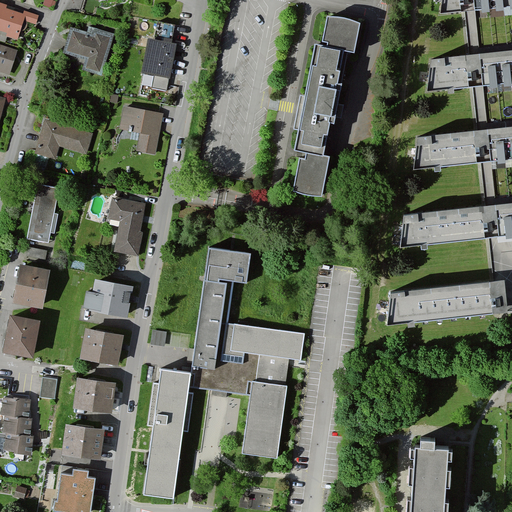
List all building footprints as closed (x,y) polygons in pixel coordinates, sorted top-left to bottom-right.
[(511,0),(439,0),(437,19),(511,10),(511,0)] [(6,7),(0,5),(0,33),(18,39),(23,23),(34,27),(37,17),(23,13),(22,16),(5,11),(6,7)] [(347,57),(353,58),(359,27),(326,21),(320,50),(313,49),(303,99),(300,98),(297,109),(293,133),(296,133),(292,156),(304,158),(303,163),(298,162),(291,195),(320,201),(328,161),(321,160),(328,127),(333,128),(347,57)] [(102,79),(114,37),(88,30),(86,35),(70,31),(63,56),(84,62),(81,73),(102,79)] [(175,47),(146,42),(140,75),(156,78),(154,88),(167,91),(175,47)] [(16,53),(0,47),(0,74),(9,77),(16,53)] [(511,55),(429,65),(424,96),(511,85),(511,55)] [(0,132),(8,101),(0,98),(0,132)] [(161,116),(122,109),(118,134),(139,138),(137,154),(154,157),(161,116)] [(56,162),(60,149),(86,157),(92,135),(44,122),(35,155),(56,162)] [(511,130),(415,142),(410,174),(511,162),(511,130)] [(50,246),(60,189),(36,185),(27,242),(50,246)] [(145,205),(112,200),(108,221),(119,222),(113,254),(138,259),(143,233),(140,233),(145,205)] [(511,207),(402,219),(396,252),(511,239),(511,207)] [(230,324),(235,285),(247,287),(251,254),(204,248),(199,284),(201,284),(190,366),(192,366),(191,373),(158,369),(141,495),(174,499),(183,432),(188,433),(194,390),(248,397),(240,454),(277,459),(287,387),(286,387),(289,360),(300,362),(304,334),(230,324)] [(11,306),(41,312),(48,273),(17,268),(11,306)] [(387,292),(384,324),(505,311),(501,280),(387,292)] [(132,289),(93,283),(90,295),(84,294),(81,314),(126,321),(132,289)] [(31,360),(37,324),(7,319),(1,355),(31,360)] [(164,344),(167,330),(154,328),(151,342),(164,344)] [(122,338),(84,331),(79,359),(117,366),(122,338)] [(113,383),(75,378),(71,409),(109,414),(113,383)] [(57,382),(43,380),(40,399),(55,401),(57,382)] [(12,400),(2,399),(0,417),(3,417),(2,434),(5,434),(3,450),(13,451),(13,454),(31,456),(32,438),(29,437),(31,420),(28,420),(30,401),(13,399),(12,400)] [(101,430),(64,425),(61,454),(98,458),(101,430)] [(407,439),(403,511),(441,511),(446,441),(407,439)] [(61,473),(60,472),(56,501),(52,501),(51,508),(77,511),(90,511),(96,477),(75,474),(76,468),(62,467),(61,473)] [(14,497),(25,500),(28,491),(17,488),(14,497)]
